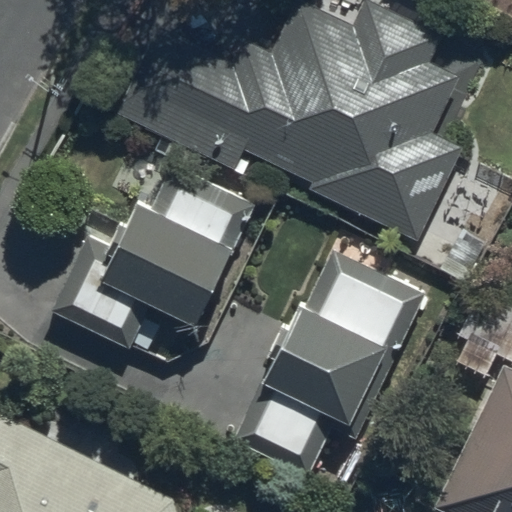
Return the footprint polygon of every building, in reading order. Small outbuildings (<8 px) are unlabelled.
[(229,65),(147,27),(106,115),(232,174),(242,152),(310,183),(307,189),(420,242),(462,150),(430,135),(458,76),(429,62),(440,37),(365,1),(351,26),(297,1),(270,57),(239,43),(229,65)] [(50,314),(124,350),(146,309),(189,333),(228,259),(254,205),(171,165),(148,213),(136,207),(113,254),(84,240),(50,314)] [(357,443),(422,294),(327,253),(302,309),(291,304),(230,446),(309,480),(331,431),(357,443)] [(511,511),(511,373),(500,368),(436,510),(439,511),(511,511)] [(0,511),(176,511),(175,503),(0,416),(0,511)]
